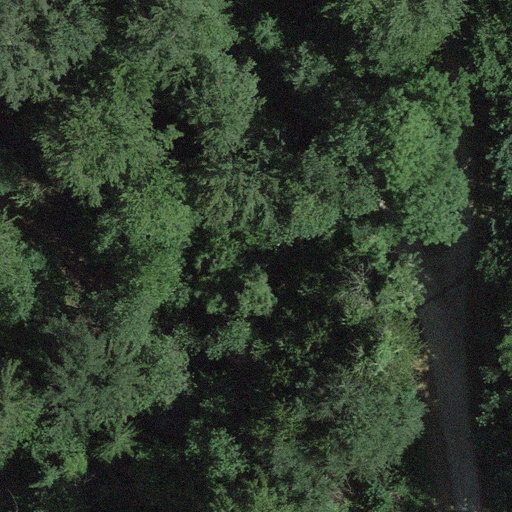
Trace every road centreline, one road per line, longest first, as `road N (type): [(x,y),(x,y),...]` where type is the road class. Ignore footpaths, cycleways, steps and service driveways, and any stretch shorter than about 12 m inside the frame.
road 1 (track): [(348,0),(457,427)]
road 2 (track): [(477,0),(457,427)]
